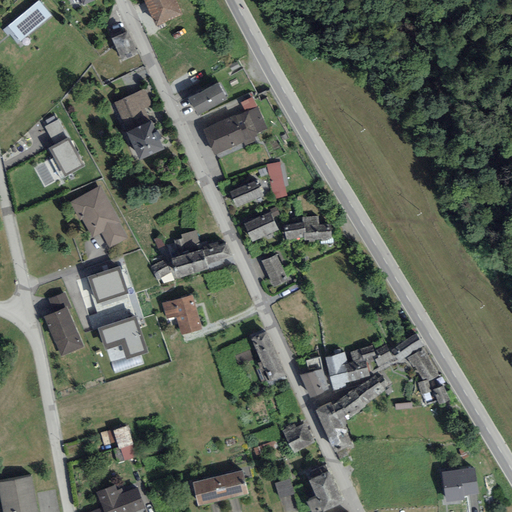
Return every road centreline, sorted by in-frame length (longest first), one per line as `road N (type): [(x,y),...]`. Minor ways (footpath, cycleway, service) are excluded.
road 1 (tertiary): [(121,0),(355,507)]
road 2 (secondary): [(511,470),(233,0)]
road 3 (residential): [(31,326),(68,511)]
road 4 (residential): [(31,326),(0,183)]
road 5 (unknown): [(312,416),(400,367),(425,378)]
